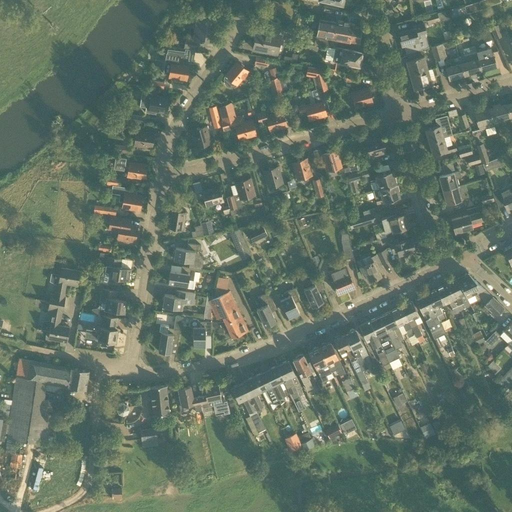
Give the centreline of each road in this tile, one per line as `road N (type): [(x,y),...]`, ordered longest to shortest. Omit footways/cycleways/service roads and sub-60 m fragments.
road 1 (residential): [(130,374),(230,359),(442,268)]
road 2 (residential): [(166,180),(399,118)]
road 3 (residential): [(166,180),(185,117),(247,0)]
road 4 (residential): [(130,374),(166,180)]
road 5 (track): [(104,365),(87,491),(47,511)]
road 6 (residential): [(442,268),(399,118)]
road 7 (residential): [(399,118),(369,0)]
